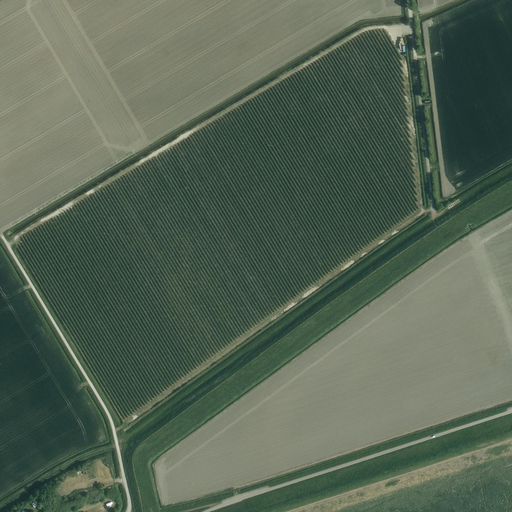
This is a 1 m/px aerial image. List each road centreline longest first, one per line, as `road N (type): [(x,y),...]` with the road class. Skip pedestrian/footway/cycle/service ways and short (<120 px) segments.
road 1 (track): [(0,506),(76,458),(117,445),(433,218)]
road 2 (unclassified): [(206,511),(511,411)]
road 3 (unclassified): [(129,511),(108,412),(0,234)]
road 4 (track): [(511,441),(295,511)]
road 5 (unclassified): [(433,213),(408,0)]
